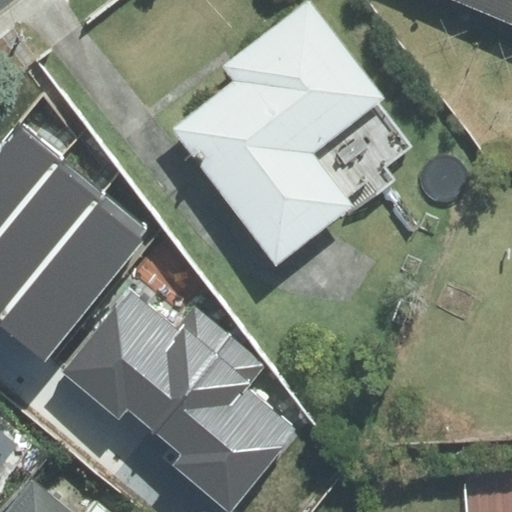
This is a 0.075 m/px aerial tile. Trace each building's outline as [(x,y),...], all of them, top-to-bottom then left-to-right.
[(241,71),(180,118),(285,251),(362,191),(324,142),(393,89),(322,0),(300,0),(229,55),(241,71)] [(511,0),(487,0),(511,10),(511,0)] [(114,168),(0,257),(0,323),(39,373),(185,258),(114,168)] [(0,413),(0,465),(25,434),(0,413)] [(123,511),(101,494),(93,503),(88,499),(77,511),(42,511),(28,500),(18,511),(123,511)]
